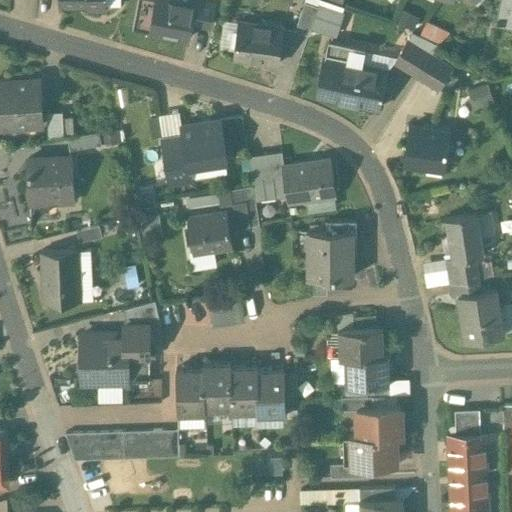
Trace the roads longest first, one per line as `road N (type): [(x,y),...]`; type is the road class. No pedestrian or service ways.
road 1 (residential): [(0,25),(274,106),(341,135),(365,157),(389,209),(425,371)]
road 2 (residential): [(0,276),(75,511)]
road 3 (residential): [(425,371),(430,511)]
